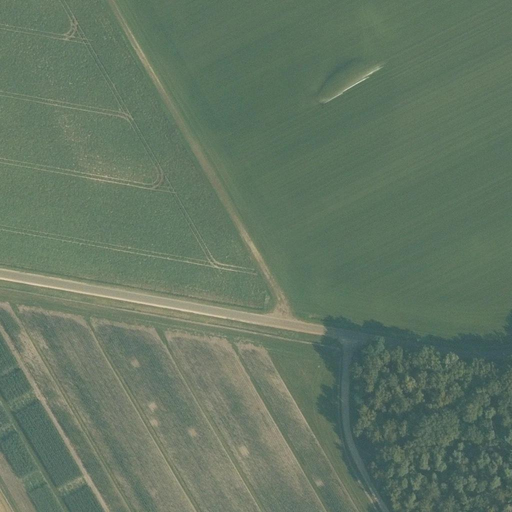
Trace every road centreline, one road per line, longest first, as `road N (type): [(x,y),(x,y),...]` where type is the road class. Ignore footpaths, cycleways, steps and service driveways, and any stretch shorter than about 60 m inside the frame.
road 1 (unclassified): [(352,337),(0,271)]
road 2 (track): [(386,511),(346,428),(352,337)]
road 3 (unclassified): [(352,337),(463,351),(511,347)]
